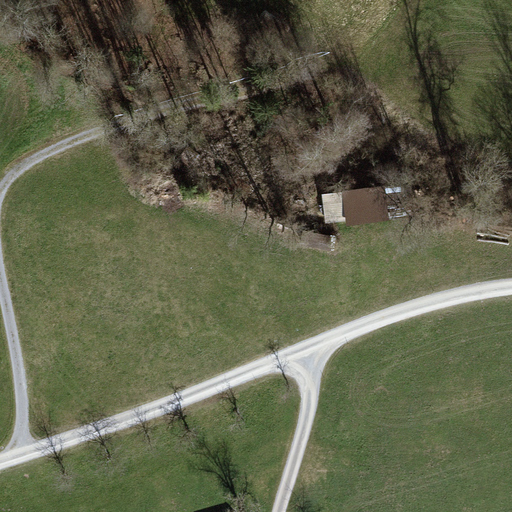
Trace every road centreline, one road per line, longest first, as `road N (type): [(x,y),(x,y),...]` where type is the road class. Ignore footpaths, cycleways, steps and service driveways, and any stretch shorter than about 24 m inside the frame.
road 1 (track): [(511,286),(384,316),(0,462)]
road 2 (track): [(326,59),(59,146),(14,171),(0,190)]
road 3 (track): [(0,276),(21,394),(15,457)]
road 4 (track): [(327,339),(278,511)]
